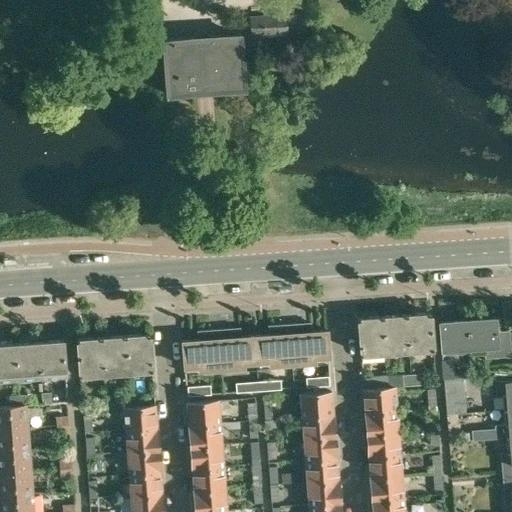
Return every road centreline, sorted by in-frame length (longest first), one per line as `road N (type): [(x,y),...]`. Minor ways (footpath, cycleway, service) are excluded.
road 1 (residential): [(337,264),(355,511)]
road 2 (residential): [(159,276),(177,511)]
road 3 (unclassified): [(511,253),(337,264)]
road 4 (unclassified): [(0,287),(159,276)]
